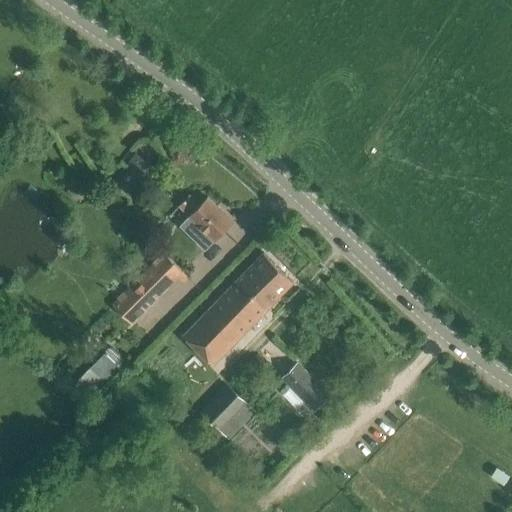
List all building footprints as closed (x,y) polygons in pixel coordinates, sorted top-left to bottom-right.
[(153,168),(138,156),(118,181),(133,193),(153,168)] [(205,249),(215,239),(215,240),(233,221),(207,197),(199,205),(189,195),(179,205),(199,224),(194,230),(192,236),(205,249)] [(146,308),(182,272),(163,252),(126,289),(129,291),(115,306),(147,337),(160,322),(146,308)] [(293,281),(264,252),(183,334),(213,363),(293,281)] [(314,409),(329,395),(297,362),(282,377),(314,409)] [(227,434),(253,408),(230,385),(204,412),(227,434)]
